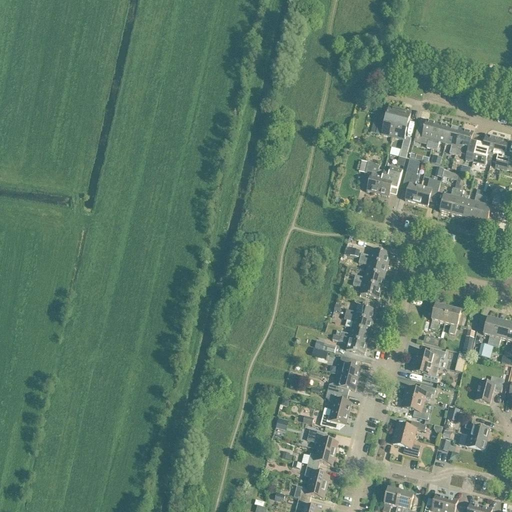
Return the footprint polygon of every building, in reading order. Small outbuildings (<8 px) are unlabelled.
[(393,140),(400,113),(389,110),(385,127),(379,125),(376,136),(393,140)] [(400,113),(393,140),(404,143),(400,160),(406,161),(411,141),(405,139),(411,116),(400,113)] [(432,152),(439,126),(427,123),(424,132),(419,131),(415,145),(421,146),(423,140),(429,142),(427,150),(432,152)] [(446,146),(450,129),(439,126),(432,152),(437,153),(440,145),(446,146)] [(455,158),(462,132),(450,129),(446,146),(452,148),(450,156),(455,158)] [(473,164),(478,146),(471,145),(474,135),(462,132),(455,158),(461,159),(462,156),(468,157),(466,163),(473,164)] [(493,158),(497,141),(487,139),(484,148),(478,146),(473,164),(485,167),(488,157),(493,158)] [(497,141),(493,158),(494,159),(492,165),(497,166),(496,170),(511,174),(511,162),(510,162),(511,156),(506,155),(508,144),(497,141)] [(436,157),(434,164),(443,167),(445,159),(436,157)] [(378,197),(384,173),(384,174),(379,173),(380,168),(362,163),(359,174),(372,177),(367,194),(378,197)] [(403,188),(409,190),(405,203),(417,206),(421,189),(415,188),(418,179),(417,178),(420,165),(410,163),(403,188)] [(472,176),(473,169),(464,167),(463,174),(472,176)] [(390,175),(384,173),(378,197),(389,199),(391,191),(398,193),(403,174),(391,170),(390,175)] [(453,176),(444,173),(442,179),(452,182),(453,176)] [(421,189),(417,206),(428,209),(432,195),(438,197),(441,185),(430,182),(427,191),(421,189)] [(464,221),(468,204),(469,199),(463,197),(465,189),(460,188),(459,192),(452,217),(464,221)] [(452,217),(459,192),(458,192),(454,191),(453,190),(451,200),(444,198),(440,214),(452,217)] [(475,224),(482,198),(476,197),(474,206),(468,204),(464,221),(475,224)] [(482,198),(475,224),(487,227),(491,210),(485,209),(487,199),(482,198)] [(498,209),(500,200),(494,199),(492,207),(498,209)] [(358,260),(360,253),(352,251),(350,257),(358,260)] [(360,261),(388,268),(391,257),(372,252),(370,259),(361,256),(360,261)] [(385,279),(388,268),(360,261),(359,266),(368,268),(366,274),(385,279)] [(382,290),(385,279),(366,274),(365,281),(355,278),(354,283),(382,290)] [(379,301),(382,290),(354,283),(353,288),(362,290),(361,297),(379,301)] [(345,317),(373,324),(376,313),(358,308),(356,315),(347,312),(345,317)] [(445,326),(449,310),(444,308),(443,309),(436,308),(432,323),(433,323),(431,331),(437,332),(439,325),(445,326)] [(449,310),(445,326),(451,328),(449,336),(455,337),(457,329),(457,330),(461,314),(454,312),(454,311),(449,310)] [(370,335),(373,324),(345,317),(344,322),(354,325),(352,331),(370,335)] [(493,350),(500,324),(488,321),(484,337),(490,339),(488,348),(493,350)] [(507,343),(511,327),(500,324),(493,350),(498,351),(501,342),(507,343)] [(368,346),(370,335),(352,331),(350,337),(341,334),(340,339),(368,346)] [(474,341),(475,335),(468,333),(467,339),(464,339),(463,340),(466,341),(463,355),(471,357),(474,341)] [(365,358),(368,346),(340,339),(334,338),(333,343),(348,347),(346,353),(365,358)] [(439,350),(441,342),(425,338),(423,346),(439,350)] [(337,349),(325,346),(323,352),(335,355),(337,349)] [(414,364),(439,370),(441,361),(444,361),(446,355),(431,351),(429,357),(417,354),(414,364)] [(341,360),(337,377),(341,378),(358,383),(361,372),(355,370),(357,364),(341,360)] [(436,379),(439,370),(414,364),(412,373),(424,377),(423,383),(437,387),(439,380),(436,379)] [(463,375),(465,367),(457,365),(455,373),(463,375)] [(358,383),(341,378),(337,377),(335,386),(329,387),(328,393),(348,399),(350,393),(355,394),(358,383)] [(501,395),(504,383),(492,380),(490,387),(480,384),(475,403),(490,407),(494,393),(501,395)] [(405,400),(423,405),(424,400),(431,401),(432,397),(434,398),(436,392),(421,388),(420,393),(407,390),(405,400)] [(450,392),(449,400),(455,401),(457,394),(450,392)] [(347,404),(348,399),(328,393),(326,401),(334,406),(332,413),(349,417),(352,406),(347,404)] [(422,410),(423,405),(405,400),(402,410),(415,413),(413,419),(428,423),(429,417),(426,416),(427,412),(422,410)] [(332,413),(325,411),(321,428),(339,433),(345,428),(346,428),(349,417),(332,413)] [(458,425),(461,413),(450,411),(447,422),(458,425)] [(289,424),(279,421),(276,431),(286,434),(289,424)] [(395,437),(413,442),(416,432),(425,435),(426,428),(412,424),(410,430),(398,427),(395,437)] [(487,444),(490,433),(466,427),(465,431),(472,433),(470,439),(487,444)] [(452,435),(445,433),(443,440),(450,442),(452,435)] [(317,452),(336,457),(339,446),(326,442),(328,437),(317,434),(314,445),(319,446),(317,452)] [(412,447),(413,442),(395,437),(392,447),(405,450),(403,456),(418,460),(421,449),(412,447)] [(470,439),(464,438),(461,437),(459,448),(484,454),(487,444),(470,439)] [(448,454),(451,444),(442,441),(439,451),(448,454)] [(333,468),(336,457),(317,452),(316,458),(311,457),(308,468),(319,470),(320,465),(333,468)] [(317,476),(319,470),(308,468),(305,478),(310,480),(309,486),(327,490),(330,479),(317,476)] [(324,502),(327,490),(309,486),(307,491),(302,490),(301,495),(296,493),(294,500),(299,501),(310,504),(312,498),(324,502)] [(397,510),(402,493),(396,492),(396,493),(389,491),(385,507),(383,511),(390,511),(391,508),(397,510)] [(402,493),(397,510),(396,511),(410,511),(414,498),(407,496),(407,495),(402,493)] [(283,505),(285,498),(277,496),(275,503),(283,505)] [(444,511),(447,500),(436,497),(434,503),(428,501),(425,511),(444,511)] [(462,511),(463,511),(457,509),(458,503),(447,500),(444,511),(462,511)] [(310,504),(299,501),(297,508),(296,511),(319,511),(309,509),(310,504)]
